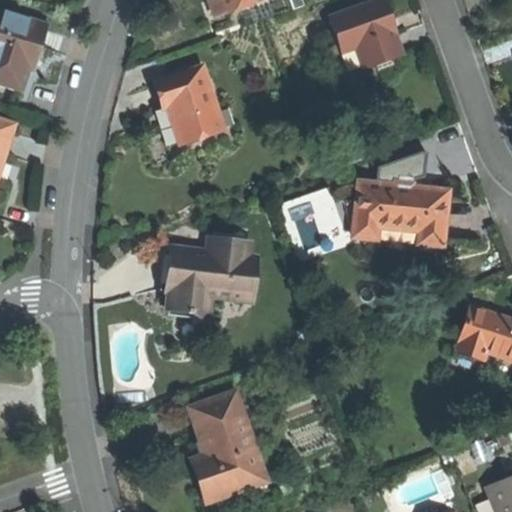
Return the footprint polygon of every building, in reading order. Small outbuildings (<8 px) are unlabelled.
[(207,0),(212,13),(221,10),(222,13),(262,0),(207,0)] [(289,0),(292,10),(304,7),(302,0),(289,0)] [(383,0),(382,0),(329,19),(340,51),(356,46),(364,68),(399,56),(391,33),(394,32),(390,19),(383,0)] [(43,25),(0,12),(0,58),(30,67),(37,46),(43,25)] [(201,67),(156,82),(164,106),(168,105),(174,124),(180,143),(222,129),(201,67)] [(14,125),(0,120),(0,168),(2,161),(14,125)] [(360,182),(355,238),(378,240),(379,228),(421,232),(420,245),(444,247),(449,190),(408,187),(360,182)] [(338,241),(320,189),(285,201),(303,253),(338,241)] [(251,242),(210,239),(209,251),(171,248),(169,271),(167,290),(171,290),(169,310),(209,314),(211,297),(253,300),(256,257),(250,257),(251,242)] [(511,321),(506,319),(471,308),(458,350),(485,359),(487,352),(511,359),(511,321)] [(238,393),(191,409),(207,456),(192,461),(200,484),(207,503),(247,489),(244,480),(264,473),(238,393)] [(268,482),(264,473),(244,480),(247,489),(268,482)] [(511,511),(511,474),(487,484),(498,511),(511,511)] [(456,511),(452,500),(421,511),(456,511)]
